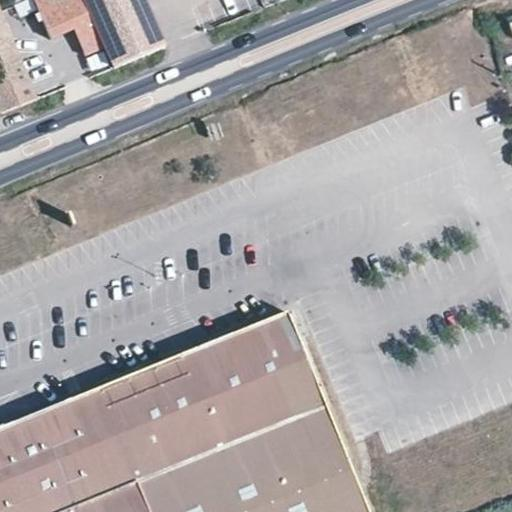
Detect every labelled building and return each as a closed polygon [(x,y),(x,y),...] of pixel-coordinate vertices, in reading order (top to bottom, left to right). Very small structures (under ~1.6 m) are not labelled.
[(83,0),(35,0),(51,38),(75,28),(93,22),(83,0)] [(83,0),(93,22),(105,48),(114,67),(166,47),(144,0),(83,0)] [(180,0),(189,25),(204,25),(276,0),(180,0)] [(0,53),(15,48),(0,11),(0,53)] [(93,22),(75,28),(87,56),(105,48),(93,22)] [(15,48),(0,53),(0,109),(1,112),(36,97),(15,48)] [(367,511),(345,458),(321,398),(298,341),(286,314),(185,355),(38,414),(0,429),(0,511),(367,511)]
